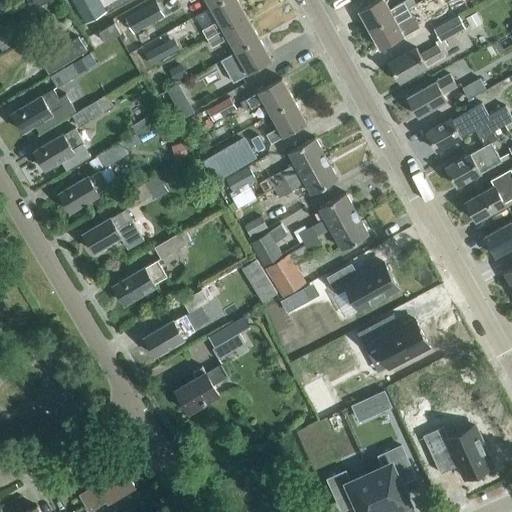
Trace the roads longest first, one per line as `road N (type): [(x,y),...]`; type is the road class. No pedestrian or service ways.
road 1 (residential): [(511,368),(309,0)]
road 2 (residential): [(136,413),(0,182)]
road 3 (residential): [(0,482),(136,413)]
